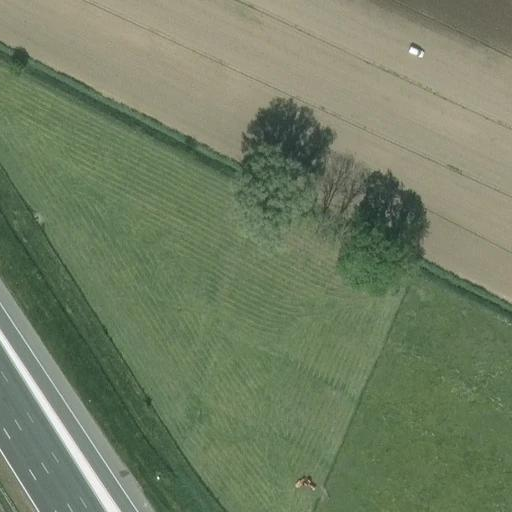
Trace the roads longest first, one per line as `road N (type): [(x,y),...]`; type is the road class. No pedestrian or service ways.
road 1 (motorway): [(128,511),(0,320)]
road 2 (motorway): [(69,511),(0,400)]
